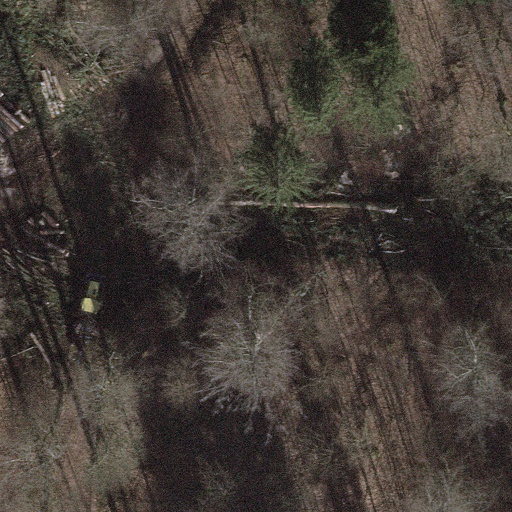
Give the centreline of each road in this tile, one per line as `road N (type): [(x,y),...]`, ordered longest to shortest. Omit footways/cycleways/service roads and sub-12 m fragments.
road 1 (track): [(81,511),(104,228),(128,129),(192,0)]
road 2 (track): [(0,202),(128,129)]
